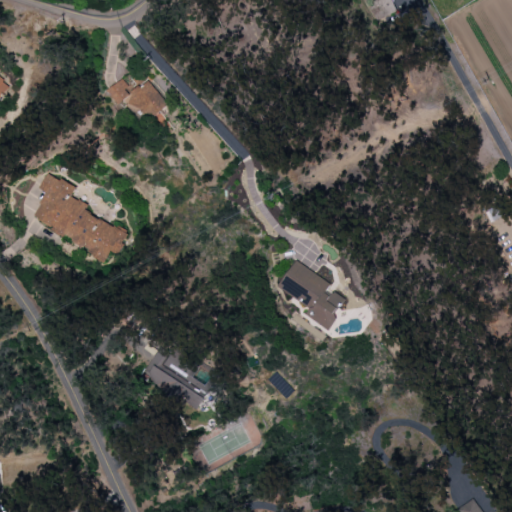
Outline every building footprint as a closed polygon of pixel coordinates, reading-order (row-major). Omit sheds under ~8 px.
[(396,11),(390,0),(371,0),(375,7),(371,9),(376,20),(396,11)] [(0,76),(0,96),(10,84),(0,76)] [(122,80),(108,89),(117,103),(131,94),(122,80)] [(169,104),(148,80),(125,101),(136,113),(140,109),(151,120),(169,104)] [(129,232),(69,199),(75,187),(48,172),(39,187),(47,191),(32,218),(106,258),(111,250),(118,253),(129,232)] [(331,283),(295,260),(278,287),(310,308),(305,314),(327,328),(345,300),(327,289),(331,283)] [(194,410),(204,394),(160,367),(169,353),(159,347),(140,377),(194,410)] [(462,511),(483,511),(475,498),(460,507),(462,511)]
